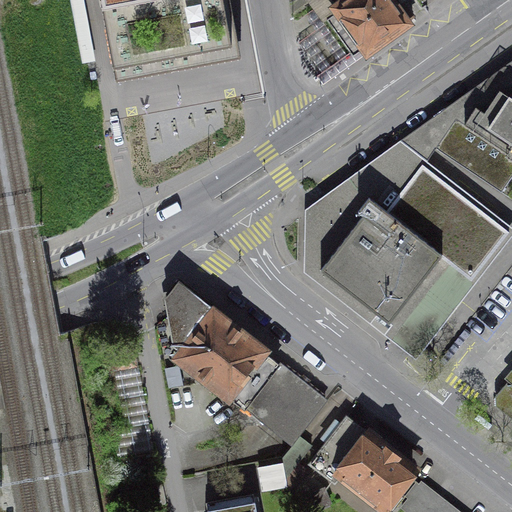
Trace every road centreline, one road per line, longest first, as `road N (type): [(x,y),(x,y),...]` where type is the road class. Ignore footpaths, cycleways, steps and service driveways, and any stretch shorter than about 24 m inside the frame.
road 1 (residential): [(511,484),(268,294),(206,227)]
road 2 (residential): [(136,268),(178,511)]
road 3 (secondary): [(311,140),(507,0)]
road 4 (secondary): [(183,204),(0,288)]
road 5 (residential): [(264,0),(287,111),(311,140)]
road 6 (secondary): [(0,327),(136,268)]
road 7 (secondary): [(311,140),(286,141),(183,204)]
road 8 (secondary): [(206,227),(307,157),(311,140)]
